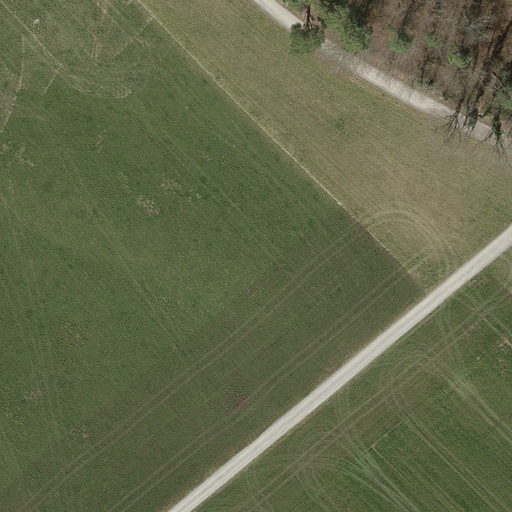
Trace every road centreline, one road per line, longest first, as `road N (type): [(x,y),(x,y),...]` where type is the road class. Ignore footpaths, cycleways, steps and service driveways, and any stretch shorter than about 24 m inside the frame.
road 1 (track): [(185,511),(511,235)]
road 2 (track): [(511,147),(362,70),(262,0)]
